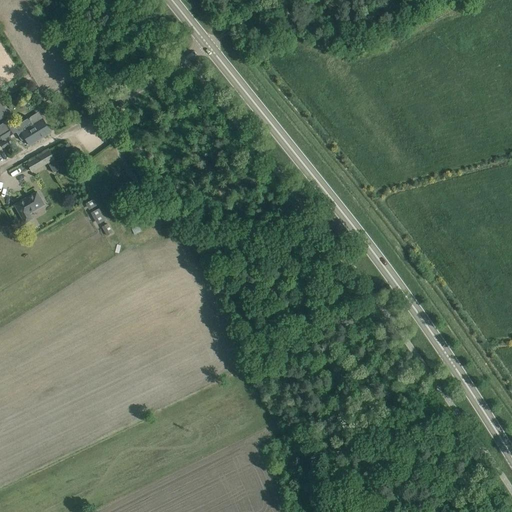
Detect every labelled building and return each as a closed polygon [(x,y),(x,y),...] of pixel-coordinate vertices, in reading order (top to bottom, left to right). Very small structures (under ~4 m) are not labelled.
[(0,100),(0,120),(9,115),(0,100)] [(30,145),(51,132),(38,112),(28,118),(32,125),(24,129),(20,123),(7,131),(16,146),(26,140),(30,145)] [(28,164),(32,172),(54,159),(49,151),(28,164)] [(75,155),(86,172),(92,168),(82,151),(75,155)] [(49,165),(54,173),(61,169),(56,161),(49,165)] [(37,192),(15,205),(25,223),(33,219),(30,213),(44,205),(37,192)] [(90,209),(97,206),(95,200),(87,203),(90,209)] [(100,209),(92,213),(99,224),(106,220),(100,209)]
